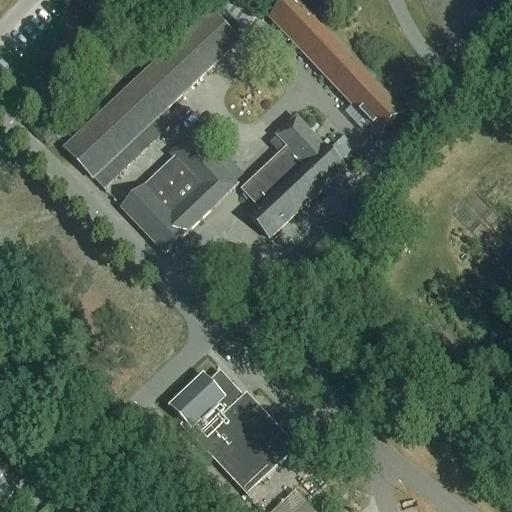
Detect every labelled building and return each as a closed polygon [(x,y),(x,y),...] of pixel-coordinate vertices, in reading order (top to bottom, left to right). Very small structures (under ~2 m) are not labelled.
[(213,0),(247,37),(252,33),(270,16),(255,0),(213,0)] [(403,117),(326,33),(296,1),(272,23),(380,139),(403,117)] [(213,13),(193,33),(66,151),(105,192),(177,121),(168,112),(242,43),(213,13)] [(270,242),(347,172),(300,120),(279,139),(290,151),(244,193),(260,211),(250,220),(270,242)] [(167,258),(240,189),(192,138),(173,157),(177,162),(124,212),(167,258)] [(355,150),(346,139),(336,148),(345,158),(355,150)] [(247,500),(298,453),(247,399),(244,401),(235,391),(224,401),(205,380),(171,411),(184,426),(179,430),(196,447),(197,446),(247,500)] [(0,505),(9,497),(0,487),(0,505)] [(313,511),(305,503),(295,511),(287,511),(281,506),(275,511),(313,511)]
